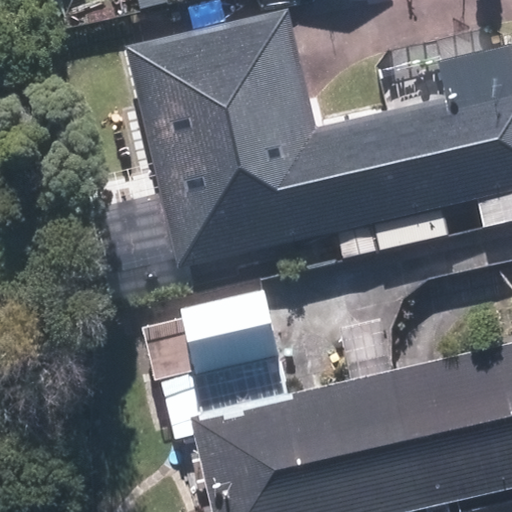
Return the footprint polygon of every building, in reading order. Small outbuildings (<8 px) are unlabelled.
[(97,0),(102,17),(133,9),(134,13),(159,7),(157,0),(97,0)] [(429,66),(438,105),(305,135),(276,12),(116,49),(167,269),(465,200),(473,231),(511,221),(511,83),(506,85),(499,50),(429,66)] [(102,23),(44,36),(52,73),(110,62),(102,23)] [(367,226),(332,234),(338,260),(372,253),(367,226)] [(184,374),(194,417),(180,420),(200,511),(410,511),(414,511),(382,373),(275,398),(251,292),(170,312),(172,319),(128,330),(140,384),(184,374)] [(511,343),(382,373),(414,511),(511,488),(511,343)]
